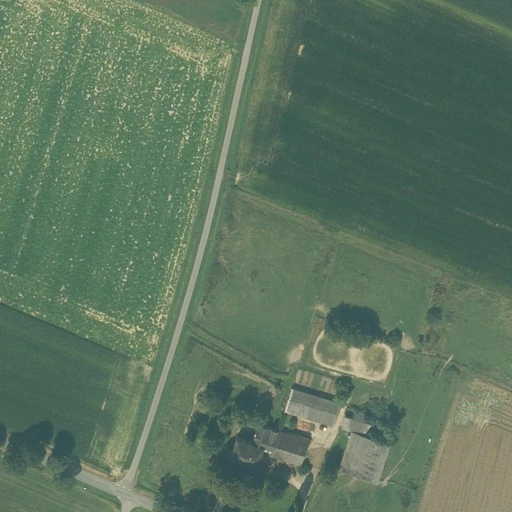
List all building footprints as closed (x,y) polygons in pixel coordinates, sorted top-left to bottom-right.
[(340,403),(291,389),(285,412),(332,426),(340,403)] [(348,406),(345,415),(369,423),(372,413),(348,406)] [(369,423),(345,415),(340,428),(351,431),(364,435),(370,423),(369,423)] [(263,446),(260,453),(275,458),(283,432),(258,424),(252,442),(263,446)] [(364,435),(351,431),(339,469),(377,481),(389,443),(364,435)] [(308,439),(283,432),(275,458),(300,466),(308,439)] [(263,446),(252,442),(236,437),(230,457),(247,463),(247,464),(254,467),(254,465),(256,466),(260,453),(263,446)]
